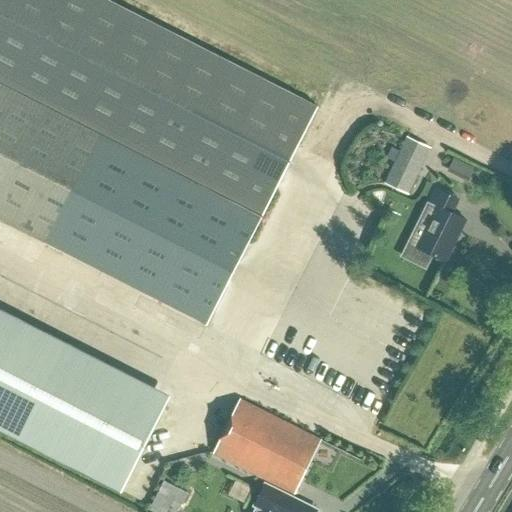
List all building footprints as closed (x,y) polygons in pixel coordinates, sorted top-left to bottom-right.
[(0,0),(0,217),(209,323),(317,105),(109,0),(0,0)] [(386,157),(395,162),(400,152),(391,147),(386,157)] [(386,183),(409,193),(420,171),(397,160),(386,183)] [(445,261),(466,220),(452,213),(458,199),(436,188),(428,205),(435,209),(417,247),(445,261)] [(0,429),(122,492),(167,402),(0,317),(0,429)] [(296,491),(324,436),(244,395),(216,451),(296,491)] [(291,511),(297,501),(271,488),(261,509),(267,511),(291,511)]
